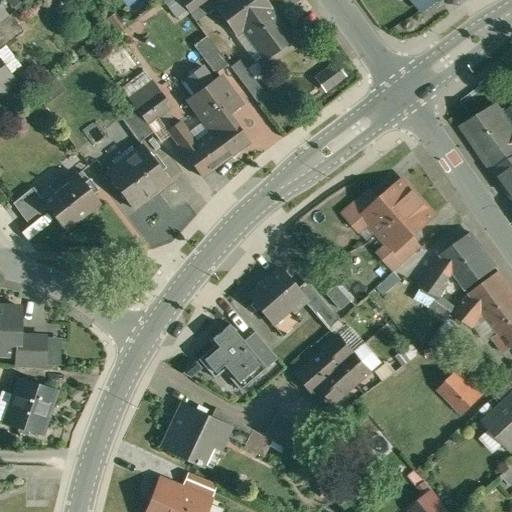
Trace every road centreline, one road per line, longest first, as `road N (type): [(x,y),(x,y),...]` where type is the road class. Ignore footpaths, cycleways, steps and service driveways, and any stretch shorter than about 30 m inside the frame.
road 1 (unclassified): [(138,338),(254,203),(403,94)]
road 2 (residential): [(403,94),(511,250)]
road 3 (unclassified): [(72,511),(101,408),(138,338)]
road 4 (unclassified): [(138,338),(6,259)]
road 5 (residential): [(403,94),(511,11)]
